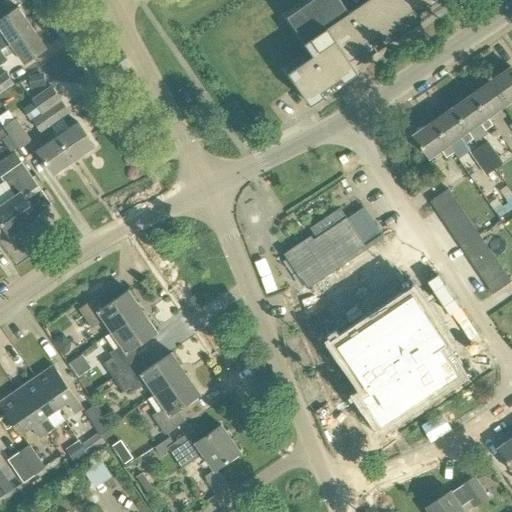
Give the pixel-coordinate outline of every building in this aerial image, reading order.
[(311,54),(286,71),(296,86),(297,85),(311,105),(325,96),(322,91),(332,85),(341,78),(344,82),(360,72),(357,68),(351,60),(362,52),(359,48),(371,40),(378,35),(381,39),(408,21),(404,17),(424,4),(427,8),(438,0),(310,0),(286,17),(311,54)] [(0,37),(0,50),(33,28),(19,9),(0,21),(0,27),(4,34),(0,37)] [(0,50),(0,65),(8,61),(6,59),(17,51),(25,64),(47,48),(33,28),(0,50)] [(511,67),(492,81),(507,103),(511,99),(511,67)] [(0,76),(0,94),(14,85),(5,72),(0,76)] [(472,95),(487,117),(507,103),(492,81),(472,95)] [(29,98),(39,113),(60,99),(50,84),(29,98)] [(472,95),(453,109),(468,131),(479,123),(484,131),(492,126),(486,118),(487,117),(472,95)] [(42,113),(74,160),(95,146),(78,122),(66,130),(59,120),(71,112),(62,99),(42,113)] [(453,109),(433,122),(448,144),(449,144),(460,160),(470,153),(478,148),(472,140),(467,131),(468,131),(453,109)] [(37,149),(53,173),(74,160),(42,113),(33,119),(42,132),(44,131),(50,141),(37,149)] [(17,119),(3,128),(18,150),(32,141),(17,119)] [(433,122),(413,136),(428,158),(440,149),(446,158),(454,153),(448,144),(433,122)] [(486,142),(478,148),(495,170),(503,164),(486,142)] [(478,148),(470,153),(478,165),(487,176),(495,170),(478,148)] [(38,186),(22,162),(0,177),(14,198),(0,207),(0,223),(9,237),(37,218),(23,196),(38,186)] [(429,202),(436,212),(455,199),(448,189),(429,202)] [(436,212),(444,223),(463,210),(455,199),(436,212)] [(444,223),(452,235),(471,222),(463,210),(444,223)] [(291,255),(290,256),(309,284),(365,246),(357,235),(348,222),(346,218),(344,219),(314,240),(291,255)] [(452,235),(460,248),(480,235),(471,222),(452,235)] [(460,248),(468,259),(487,246),(480,235),(460,248)] [(468,259),(476,272),(496,259),(487,246),(468,259)] [(476,272),(486,286),(505,273),(496,259),(476,272)] [(511,282),(505,273),(486,286),(493,296),(511,283),(511,282)] [(113,332),(142,312),(128,291),(106,306),(99,296),(80,309),(93,328),(105,320),(113,332)] [(414,292),(337,344),(370,394),(374,392),(387,410),(444,372),(431,353),(447,342),(414,292)] [(114,377),(142,359),(135,349),(157,333),(142,312),(113,332),(121,344),(109,352),(113,358),(105,364),(114,377)] [(75,358),(82,374),(97,367),(89,351),(75,358)] [(148,383),(156,395),(186,374),(171,353),(149,369),(142,359),(114,377),(124,392),(133,386),(136,391),(148,383)] [(55,367),(36,379),(57,410),(68,403),(75,414),(84,409),(55,367)] [(153,415),(166,434),(185,421),(179,411),(201,396),(186,374),(156,395),(165,407),(153,415)] [(17,393),(46,434),(54,428),(47,417),(57,410),(36,379),(17,393)] [(33,427),(41,438),(46,434),(17,393),(1,404),(22,435),(33,427)] [(96,405),(85,413),(101,435),(111,428),(96,405)] [(181,469),(202,454),(214,471),(238,453),(218,426),(198,440),(191,430),(166,448),(181,469)] [(67,447),(75,460),(88,452),(79,439),(67,447)] [(511,439),(498,449),(511,468),(511,439)] [(30,445),(7,460),(24,484),(46,469),(30,445)] [(89,469),(100,486),(117,474),(106,458),(89,469)] [(155,487),(144,471),(137,476),(148,492),(155,487)] [(427,509),(429,511),(464,511),(461,507),(470,500),(475,507),(489,498),(474,477),(460,486),(461,487),(452,494),(451,492),(427,509)]
